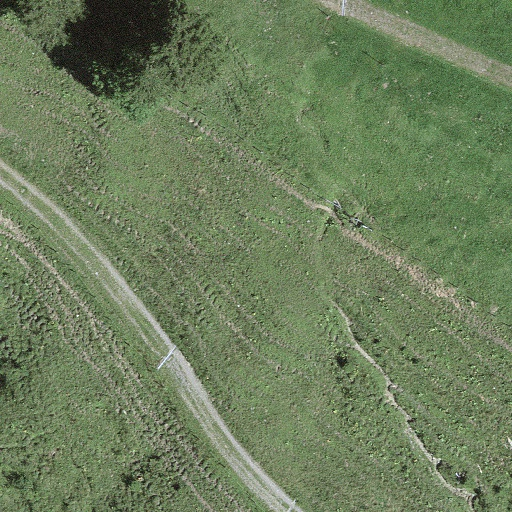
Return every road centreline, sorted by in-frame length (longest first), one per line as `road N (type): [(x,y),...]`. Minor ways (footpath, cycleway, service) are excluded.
road 1 (track): [(290,511),(236,457),(150,325),(49,210),(0,170)]
road 2 (track): [(329,0),(470,57)]
